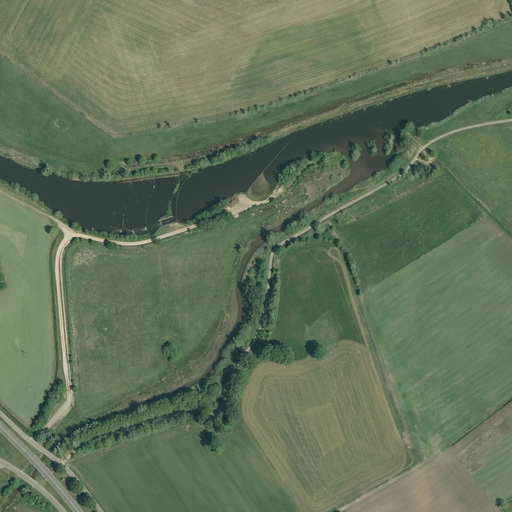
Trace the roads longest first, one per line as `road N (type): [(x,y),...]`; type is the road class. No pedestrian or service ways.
road 1 (track): [(69,397),(57,281),(63,241),(74,234),(133,244),(233,213)]
road 2 (unclassified): [(100,511),(64,465),(0,413)]
